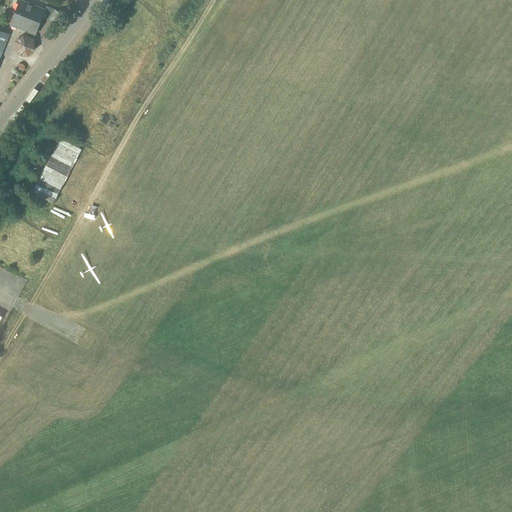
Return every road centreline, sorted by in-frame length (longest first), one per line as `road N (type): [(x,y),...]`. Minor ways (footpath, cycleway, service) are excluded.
road 1 (track): [(213,0),(0,353)]
road 2 (unclassified): [(0,124),(95,0)]
